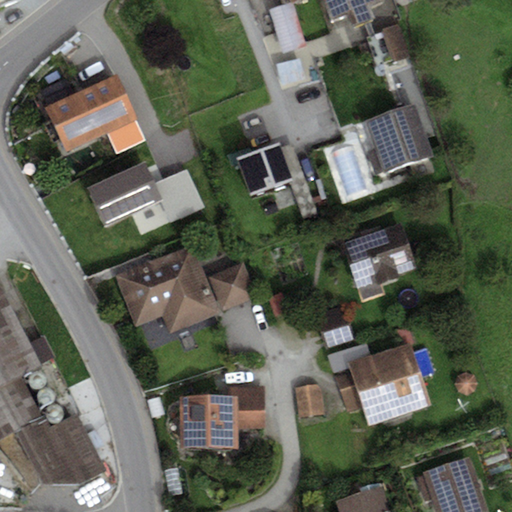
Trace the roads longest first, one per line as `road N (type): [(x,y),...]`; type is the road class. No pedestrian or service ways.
road 1 (tertiary): [(142,511),(133,446),(113,386),(0,174)]
road 2 (residential): [(251,511),(280,490),(289,466),(277,351)]
